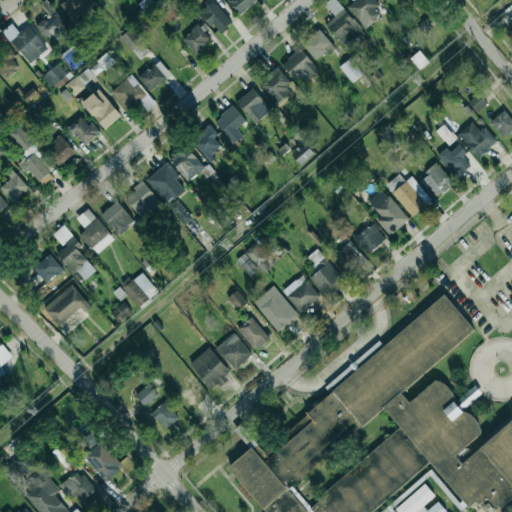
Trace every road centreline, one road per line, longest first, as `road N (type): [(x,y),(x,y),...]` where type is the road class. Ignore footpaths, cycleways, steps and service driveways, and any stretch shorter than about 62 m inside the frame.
road 1 (residential): [(118,511),(511,174)]
road 2 (residential): [(0,255),(305,0)]
road 3 (residential): [(0,297),(79,375),(195,511)]
